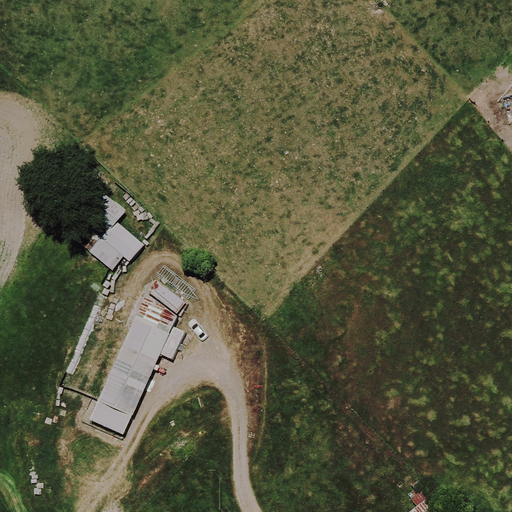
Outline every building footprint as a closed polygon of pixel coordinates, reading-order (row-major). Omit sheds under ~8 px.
[(124,211),(106,196),(92,214),(111,228),(124,211)] [(143,247),(117,224),(91,253),(111,271),(123,257),(129,262),(143,247)] [(185,304),(160,286),(152,297),(177,315),(185,304)] [(109,299),(99,295),(88,322),(99,326),(109,299)] [(179,320),(142,304),(91,420),(127,437),(179,320)] [(83,357),(70,351),(59,378),(72,383),(83,357)] [(436,511),(427,500),(411,511),(436,511)]
